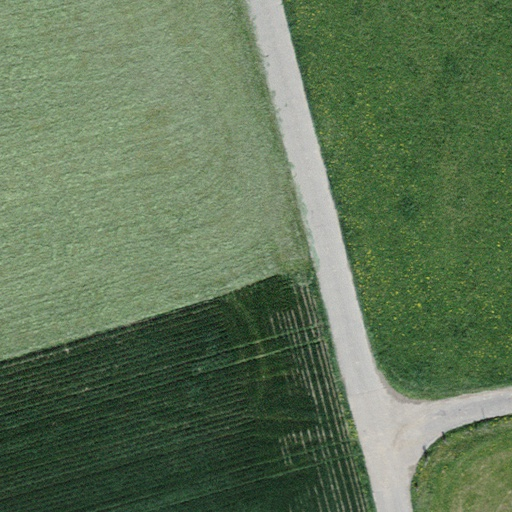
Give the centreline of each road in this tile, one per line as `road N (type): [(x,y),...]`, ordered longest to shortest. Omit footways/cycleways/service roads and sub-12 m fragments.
road 1 (unclassified): [(266,0),(395,511)]
road 2 (track): [(374,428),(511,401)]
